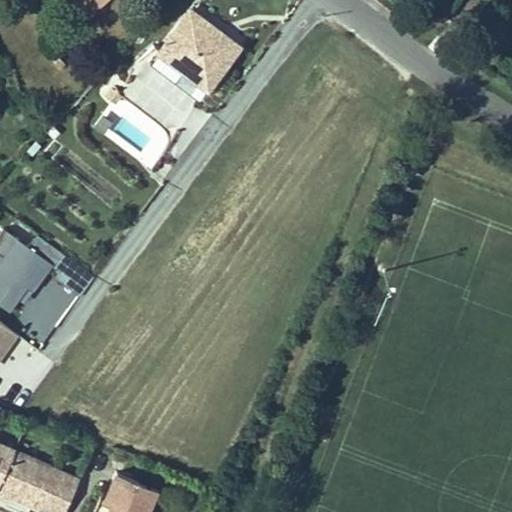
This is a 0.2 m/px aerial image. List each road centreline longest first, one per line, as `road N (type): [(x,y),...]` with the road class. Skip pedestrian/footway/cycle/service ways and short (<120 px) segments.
road 1 (unknown): [(305,0),(32,372)]
road 2 (residential): [(511,123),(337,0)]
